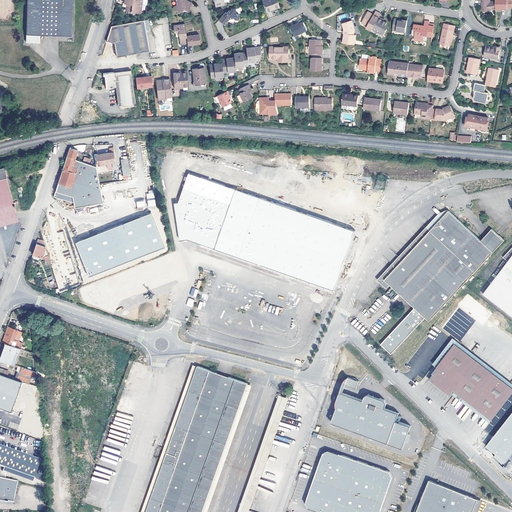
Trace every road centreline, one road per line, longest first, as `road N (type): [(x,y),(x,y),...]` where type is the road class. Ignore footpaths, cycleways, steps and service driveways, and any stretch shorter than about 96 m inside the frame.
road 1 (unclassified): [(172,346),(306,376),(321,367),(337,325),(345,328),(511,492)]
road 2 (residential): [(471,22),(446,94),(266,82)]
road 3 (unknown): [(272,182),(197,159),(174,167),(167,192),(190,271)]
road 4 (unclassified): [(61,141),(9,291)]
road 5 (unknown): [(272,182),(426,193)]
road 6 (unknown): [(156,364),(114,511)]
road 7 (unclassified): [(151,339),(9,291)]
road 8 (residential): [(88,68),(215,49)]
road 9 (unknown): [(386,226),(272,182)]
